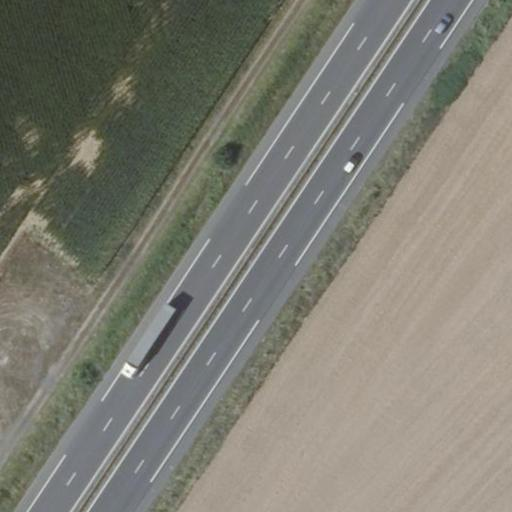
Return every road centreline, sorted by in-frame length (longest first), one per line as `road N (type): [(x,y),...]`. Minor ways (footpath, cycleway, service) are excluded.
road 1 (trunk): [(391,0),(50,511)]
road 2 (trunk): [(108,511),(446,0)]
road 3 (track): [(295,0),(0,455)]
